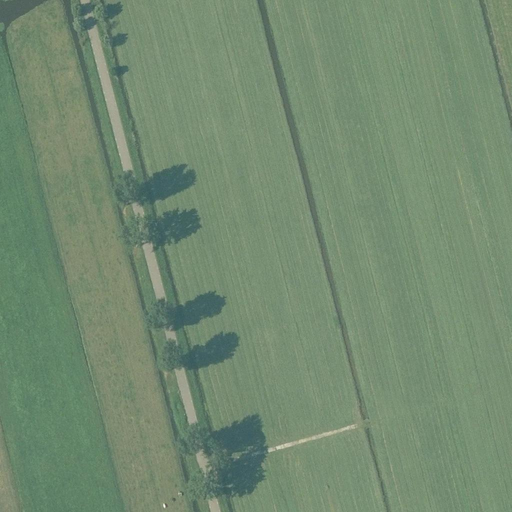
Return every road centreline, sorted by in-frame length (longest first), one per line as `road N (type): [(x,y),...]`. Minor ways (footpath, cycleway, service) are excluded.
road 1 (unclassified): [(214,511),(83,0)]
road 2 (track): [(203,468),(495,388)]
